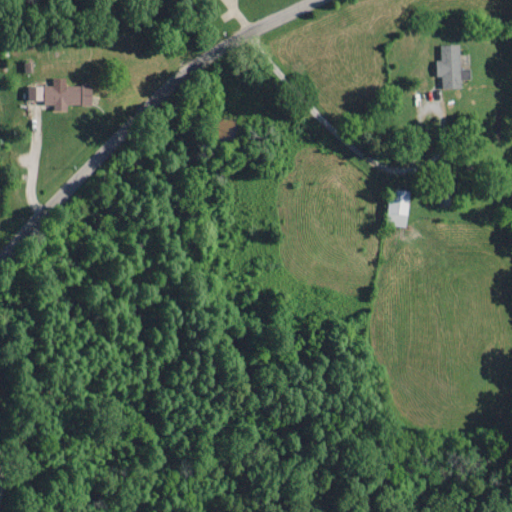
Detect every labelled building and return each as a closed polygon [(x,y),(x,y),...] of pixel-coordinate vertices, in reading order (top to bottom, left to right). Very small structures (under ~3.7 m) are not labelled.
[(457,46),(438,46),(438,62),(434,62),(434,77),(439,77),(439,90),(458,90),(458,79),(466,79),(466,71),(457,72),(457,46)] [(51,111),(63,111),(63,106),(87,106),(87,86),(24,86),(24,103),(51,103),(51,111)] [(337,199),(342,188),(325,181),(320,192),(337,199)] [(452,186),(436,186),(436,206),(452,206),(452,186)] [(381,226),(403,228),(407,191),(384,189),(381,226)]
